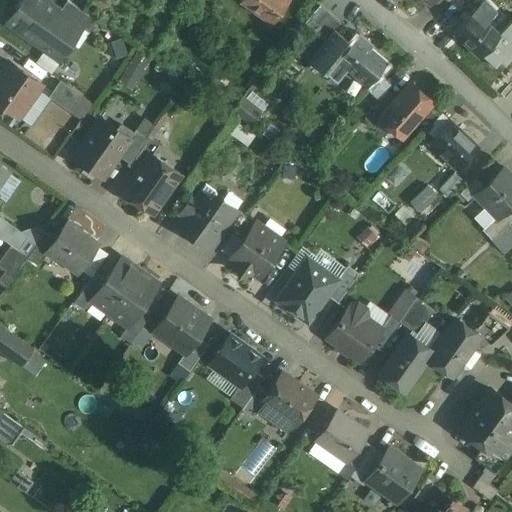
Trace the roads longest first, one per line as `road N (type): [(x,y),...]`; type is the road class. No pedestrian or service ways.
road 1 (residential): [(0,131),(470,470)]
road 2 (residential): [(365,0),(511,130)]
